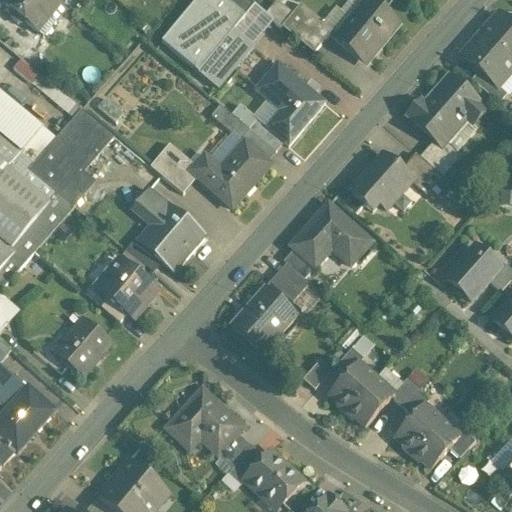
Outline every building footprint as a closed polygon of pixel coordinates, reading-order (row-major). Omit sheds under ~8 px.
[(5,0),(2,5),(12,14),(11,16),(12,21),(18,26),(23,25),(24,24),(37,34),(44,39),(65,13),(59,8),(65,0),(5,0)] [(272,22),(245,0),(198,0),(162,45),(218,92),(275,24),(272,22)] [(332,34),(300,7),(291,19),(281,30),(314,57),(332,34)] [(367,8),(339,41),(366,63),(393,30),(367,8)] [(291,19),(281,11),(272,22),(275,24),(281,30),(291,19)] [(511,28),(503,21),(499,17),(480,38),(511,66),(511,28)] [(511,17),(506,17),(503,21),(511,28),(511,17)] [(511,74),(511,66),(480,38),(462,59),(479,75),(497,91),(498,90),(511,74)] [(39,78),(21,63),(13,72),(31,87),(33,85),(39,78)] [(325,106),(277,66),(255,94),(283,118),(270,133),(270,134),(284,146),(289,150),(325,106)] [(497,91),(479,75),(472,84),(498,107),(507,98),(498,90),(497,91)] [(82,112),(40,77),(39,78),(33,85),(75,120),(81,113),(82,112)] [(442,95),(429,110),(422,104),(408,120),(435,145),(442,151),(443,149),(457,134),(452,130),(460,121),(464,124),(465,123),(472,129),(487,112),(449,79),(439,92),(442,95)] [(0,244),(15,257),(26,266),(74,211),(74,210),(28,173),(55,142),(0,96),(0,244)] [(249,132),(220,108),(211,119),(241,143),(242,143),(250,134),(249,132)] [(55,142),(28,173),(74,210),(94,188),(79,175),(112,138),(81,113),(75,120),(55,142)] [(270,133),(257,122),(249,132),(250,134),(276,155),(284,146),(270,134),(270,133)] [(276,155),(250,134),(242,143),(244,146),(267,165),(276,155)] [(442,151),(435,145),(420,161),(442,181),(458,163),(443,149),(442,151)] [(244,146),(220,173),(205,159),(195,170),(190,175),(197,181),(232,212),(270,169),(267,165),(244,146)] [(195,170),(169,148),(151,170),(183,198),(197,181),(190,175),(195,170)] [(415,157),(400,174),(412,184),(411,185),(426,199),(442,181),(420,161),(415,157)] [(383,159),(350,195),(365,208),(372,201),(386,213),(411,185),(412,184),(400,174),(383,159)] [(499,204),(511,206),(511,185),(503,184),(499,204)] [(205,240),(156,199),(142,217),(157,229),(141,248),(140,249),(154,261),(174,277),(205,240)] [(329,208),(292,249),(295,252),(316,271),(333,252),(351,269),(371,246),(329,208)] [(154,261),(140,249),(141,248),(135,243),(126,254),(146,270),(154,261)] [(0,274),(15,257),(0,244),(0,274)] [(316,271),(295,252),(283,265),(286,267),(305,284),(316,271)] [(489,262),(481,262),(471,254),(446,282),(471,305),(489,285),(500,272),(500,271),(489,262)] [(15,257),(0,274),(0,294),(26,266),(15,257)] [(158,296),(118,263),(95,290),(109,302),(127,318),(135,324),(158,296)] [(305,284),(286,267),(270,285),(293,306),(309,288),(305,284)] [(500,272),(489,285),(500,296),(511,282),(511,274),(504,267),(500,271),(500,272)] [(265,291),(231,329),(262,357),(297,318),(265,291)] [(0,296),(0,336),(20,314),(0,296)] [(511,301),(492,323),(511,340),(511,301)] [(127,318),(109,302),(101,312),(120,327),(127,318)] [(84,323),(54,358),(82,382),(95,367),(94,366),(111,346),(84,323)] [(362,339),(352,351),(363,359),(373,347),(362,339)] [(0,367),(12,353),(0,342),(0,367)] [(364,362),(352,352),(336,370),(347,379),(358,366),(359,367),(364,362)] [(320,363),(303,383),(315,394),(332,374),(320,363)] [(359,367),(358,366),(347,379),(329,399),(347,415),(376,382),(359,367)] [(0,368),(0,404),(8,412),(27,392),(0,368)] [(394,398),(376,382),(347,415),(365,431),(391,402),(394,398)] [(406,383),(394,398),(391,402),(402,411),(418,393),(406,383)] [(55,414),(28,390),(27,392),(8,412),(0,421),(0,463),(4,467),(15,455),(17,457),(55,414)] [(418,393),(402,411),(413,421),(424,408),(425,409),(430,404),(418,393)] [(244,432),(202,395),(167,434),(185,450),(194,439),(219,461),(244,432)] [(425,409),(424,408),(413,421),(395,441),(413,457),(442,424),(425,409)] [(459,440),(442,424),(413,457),(431,473),(449,453),(460,440),(459,440)] [(476,445),(464,434),(459,440),(460,440),(449,453),(460,463),(476,445)] [(244,444),(224,465),(232,473),(252,451),(244,444)] [(232,473),(228,477),(241,489),(245,484),(244,483),(264,462),(253,451),(232,473)] [(264,462),(244,483),(245,484),(275,511),(278,511),(302,486),(270,456),(264,462)] [(153,511),(168,495),(130,464),(118,479),(122,483),(102,506),(109,511),(153,511)] [(511,497),(511,485),(505,479),(505,478),(500,474),(490,485),(509,501),(511,497)] [(342,511),(328,499),(315,511),(342,511)] [(109,511),(102,506),(96,501),(86,511),(109,511)]
